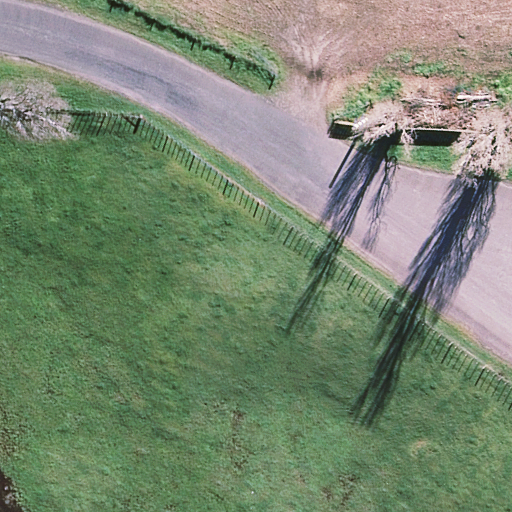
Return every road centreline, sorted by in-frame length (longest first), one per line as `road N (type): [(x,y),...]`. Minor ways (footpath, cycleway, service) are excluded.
road 1 (track): [(243,124),(511,293)]
road 2 (unclassified): [(243,124),(98,53),(0,27)]
